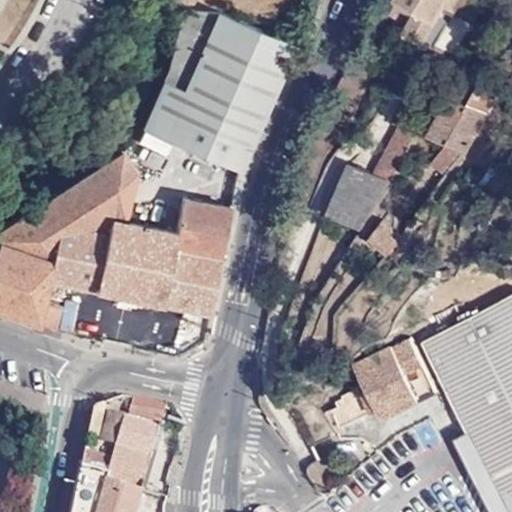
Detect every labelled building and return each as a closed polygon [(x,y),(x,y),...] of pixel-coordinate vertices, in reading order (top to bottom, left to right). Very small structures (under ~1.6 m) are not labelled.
[(393,0),(393,1),(412,12),(401,30),(422,41),(443,3),(457,11),(463,0),(393,0)] [(208,39),(220,12),(185,9),(177,44),(189,49),(197,35),(208,39)] [(260,120),(285,68),(295,42),(221,11),(220,12),(208,39),(197,35),(189,49),(177,44),(173,56),(161,88),(143,123),(240,167),(260,120)] [(433,38),(448,51),(467,28),(452,15),(433,38)] [(499,91),(461,72),(429,135),(466,154),(499,91)] [(348,161),(327,211),(326,213),(362,229),(385,177),(388,179),(412,135),(396,127),(372,172),(348,161)] [(136,173),(121,147),(52,192),(0,225),(0,309),(39,324),(44,301),(49,275),(62,219),(107,229),(112,213),(126,216),(136,173)] [(222,255),(233,203),(183,196),(177,227),(173,243),(222,255)] [(211,313),(222,255),(173,243),(177,227),(126,216),(112,213),(107,229),(62,219),(49,275),(211,313)] [(381,223),(369,237),(388,253),(400,239),(381,223)] [(511,511),(511,296),(423,340),(455,404),(468,430),(455,437),(492,511),(511,511)] [(44,301),(39,324),(50,328),(56,329),(60,307),(44,301)] [(69,318),(67,331),(85,336),(88,321),(69,318)] [(405,338),(429,393),(437,390),(411,335),(405,338)] [(341,425),(353,419),(377,407),(382,416),(429,393),(405,338),(356,362),(369,391),(360,396),(356,387),(343,393),(344,396),(338,399),(340,404),(333,407),(341,425)] [(155,404),(134,399),(131,411),(152,415),(155,404)] [(90,407),(84,438),(94,440),(98,420),(97,405),(90,407)] [(377,407),(353,419),(357,428),(382,416),(377,407)] [(78,465),(99,472),(104,475),(138,487),(154,431),(106,416),(98,444),(112,448),(109,462),(80,453),(78,465)] [(98,474),(77,467),(68,511),(131,511),(133,506),(137,492),(103,481),(104,475),(99,472),(98,474)] [(138,487),(104,475),(103,481),(137,492),(138,487)]
